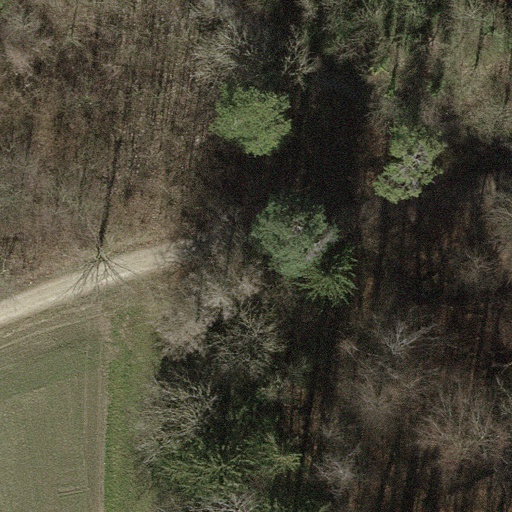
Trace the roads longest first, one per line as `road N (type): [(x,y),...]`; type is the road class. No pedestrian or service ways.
road 1 (track): [(0,314),(168,255),(511,186)]
road 2 (track): [(511,152),(356,90),(222,0)]
